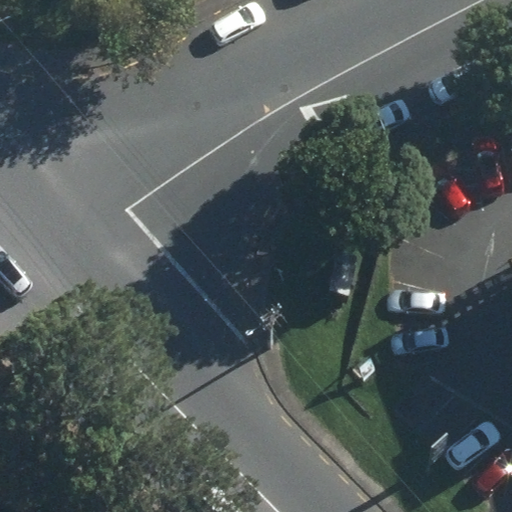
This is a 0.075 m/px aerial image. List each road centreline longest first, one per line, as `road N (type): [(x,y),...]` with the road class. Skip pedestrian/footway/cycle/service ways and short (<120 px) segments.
road 1 (residential): [(38,268),(258,121),(490,0)]
road 2 (tertiary): [(282,511),(38,268)]
